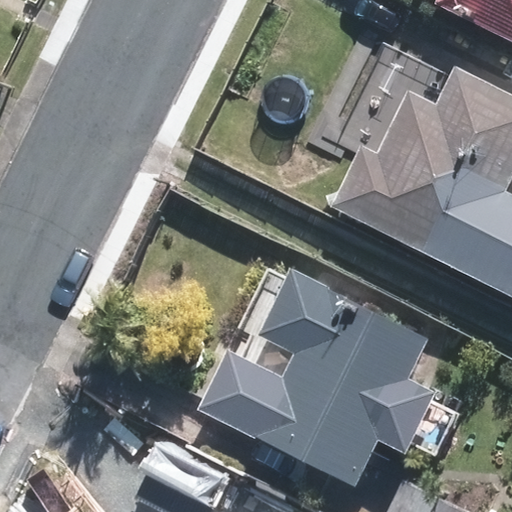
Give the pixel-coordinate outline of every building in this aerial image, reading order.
[(511,0),(457,0),(456,4),(511,30),(511,0)] [(379,150),(354,201),(483,263),(511,203),(511,87),(477,71),(459,108),(434,96),(402,161),(379,150)] [(230,109),(215,138),(289,175),(304,145),(230,109)] [(326,352),(286,432),(368,473),(438,333),(312,271),(282,330),(326,352)] [(256,511),(189,479),(172,511),(256,511)] [(481,511),(429,483),(412,511),(481,511)]
